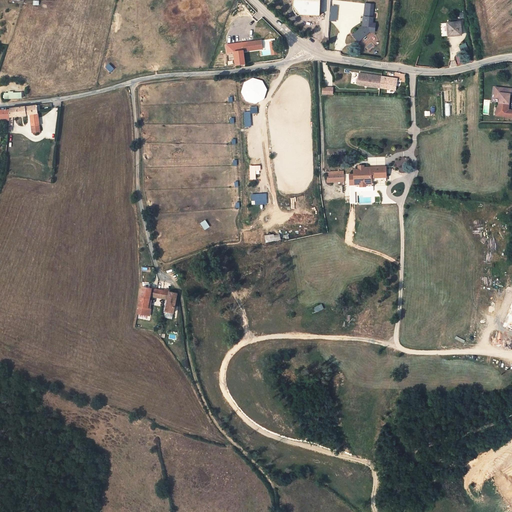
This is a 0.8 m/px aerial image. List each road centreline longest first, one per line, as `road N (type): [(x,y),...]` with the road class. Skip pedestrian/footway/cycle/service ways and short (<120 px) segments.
road 1 (track): [(271,482),(211,417),(189,356),(181,299),(155,266),(137,189),(130,81)]
road 2 (track): [(397,346),(267,336),(244,342),(223,364),(227,395),(266,433),(373,468),(376,511)]
road 3 (unclassified): [(320,56),(0,106)]
road 4 (unclassified): [(511,56),(449,71),(320,56)]
